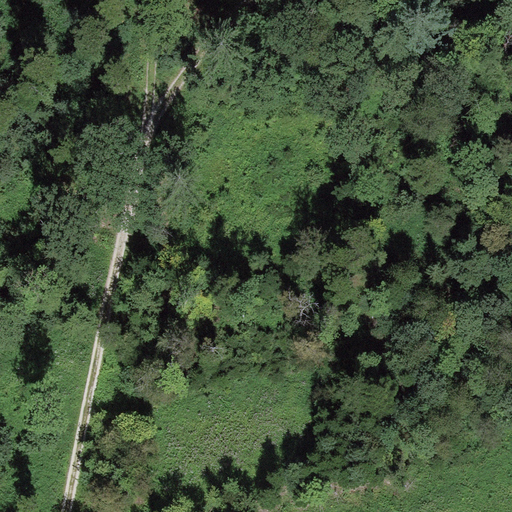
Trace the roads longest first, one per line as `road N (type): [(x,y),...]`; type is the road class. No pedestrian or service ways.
road 1 (track): [(60,511),(106,283),(145,143),(136,0)]
road 2 (track): [(248,0),(198,52),(145,143)]
